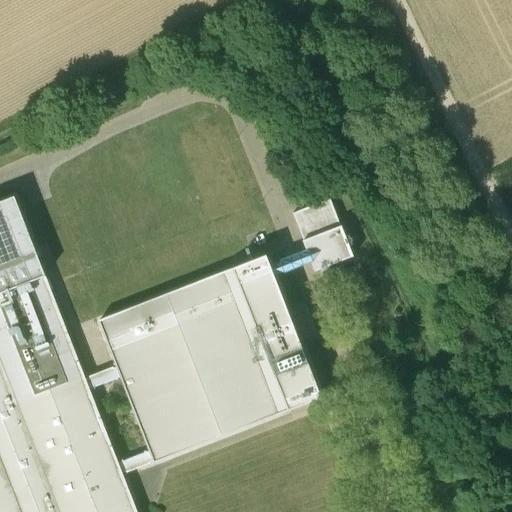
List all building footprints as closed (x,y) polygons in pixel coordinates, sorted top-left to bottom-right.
[(216,128),(181,142),(216,230),(251,217),(216,128)] [(11,198),(0,202),(0,511),(133,511),(119,475),(114,463),(86,391),(81,378),(11,198)] [(330,199),(292,213),(315,270),(352,256),(330,199)] [(265,256),(96,321),(113,366),(81,378),(86,391),(118,379),(146,450),(114,463),(119,475),(320,398),(265,256)] [(305,303),(286,311),(298,341),(317,333),(305,303)]
